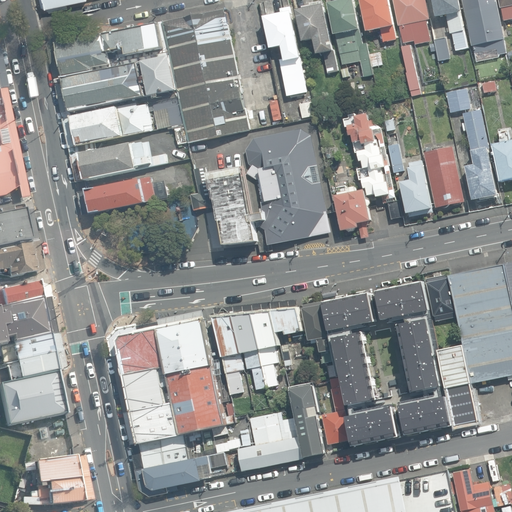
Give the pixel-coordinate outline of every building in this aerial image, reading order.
[(41,0),(43,6),(51,11),(69,8),(68,2),(75,0),(41,0)] [(362,64),(365,77),(374,75),(367,44),(363,45),(360,30),(362,30),(355,0),(346,0),(329,4),(336,35),(342,65),(345,65),(346,67),(362,64)] [(391,39),(392,39),(398,38),(395,26),(396,26),(390,0),(361,0),(369,32),(383,28),(385,37),(390,35),(391,39)] [(415,42),(415,45),(432,42),(427,21),(431,20),(426,0),(393,0),(399,26),(400,26),(404,44),(415,42)] [(455,33),(458,51),(470,48),(467,35),(466,35),(465,31),(466,31),(462,13),(463,12),(460,0),(434,0),(438,18),(447,16),(451,34),(455,33)] [(476,54),(477,62),(500,58),(499,55),(506,53),(504,40),(506,40),(497,0),(463,0),(473,47),(474,46),(475,54),(476,54)] [(503,8),(506,22),(511,20),(511,0),(499,0),(501,8),(503,8)] [(324,53),(329,73),(339,71),(334,47),(325,5),(324,5),(323,1),(310,3),(310,5),(303,6),(303,9),(298,11),(305,42),(315,39),(319,54),(324,53)] [(285,69),(290,94),(308,91),(291,7),(280,9),(281,14),(266,17),(272,49),(284,47),(289,68),(285,69)] [(164,22),(164,23),(167,34),(189,143),(251,131),(226,10),(164,22)] [(167,34),(164,23),(160,24),(165,49),(129,56),(127,49),(52,65),(55,81),(140,64),(144,63),(171,56),(167,34)] [(48,45),(52,65),(127,49),(129,56),(165,49),(160,24),(80,40),(78,31),(57,35),(48,45)] [(435,40),(439,61),(451,59),(447,38),(435,40)] [(407,74),(412,97),(422,94),(412,46),(403,48),(408,74),(407,74)] [(372,54),(374,67),(383,65),(381,53),(372,54)] [(171,56),(144,63),(151,96),(174,91),(175,97),(138,104),(138,103),(73,117),(72,112),(147,97),(140,64),(55,81),(69,149),(98,142),(154,131),(152,125),(153,124),(151,112),(155,111),(155,112),(169,109),(172,126),(185,124),(171,56)] [(349,68),(343,70),(345,78),(351,76),(349,68)] [(501,79),(505,93),(511,91),(511,83),(510,77),(501,79)] [(483,84),(485,93),(498,91),(496,81),(483,84)] [(6,89),(0,90),(0,197),(5,196),(18,187),(23,200),(26,199),(31,198),(24,165),(6,89)] [(448,93),(452,113),(472,109),(468,89),(448,93)] [(337,106),(337,107),(345,105),(341,91),(333,93),(337,106)] [(299,101),(303,118),(314,116),(311,99),(299,101)] [(467,166),(474,200),(499,195),(490,149),(491,149),(482,109),(464,113),(473,153),(476,165),(467,166)] [(260,127),(256,111),(248,113),(252,129),(260,127)] [(389,203),(392,219),(403,217),(400,200),(397,201),(383,129),(376,124),(376,120),(370,121),(369,114),(357,116),(356,114),(350,115),(350,118),(345,119),(347,127),(349,127),(351,136),(354,135),(357,153),(359,152),(361,162),(363,161),(365,169),(359,170),(361,179),(363,178),(365,189),(367,189),(369,196),(377,194),(378,197),(384,196),(386,204),(389,203)] [(388,131),(396,129),(394,119),(385,120),(388,131)] [(176,129),(180,145),(189,143),(186,127),(176,129)] [(260,209),(261,214),(266,213),(267,220),(256,222),(260,241),(262,252),(274,250),(273,245),(333,234),(313,136),(301,129),(254,138),(247,150),(249,164),(253,166),(248,174),(259,181),(263,202),(262,202),(263,208),(260,209)] [(432,130),(419,132),(421,149),(435,147),(432,130)] [(494,144),(502,182),(511,179),(511,140),(508,142),(507,139),(502,140),(502,143),(494,144)] [(98,142),(69,149),(77,184),(169,164),(167,154),(153,156),(149,140),(100,150),(98,142)] [(389,146),(396,173),(406,171),(400,144),(389,146)] [(425,153),(436,208),(466,202),(454,146),(425,153)] [(408,213),(409,217),(433,211),(432,209),(434,208),(423,160),(410,163),(411,169),(413,180),(402,182),(409,213),(408,213)] [(266,213),(261,214),(253,215),(244,167),(210,174),(213,191),(215,190),(221,221),(222,221),(227,245),(260,241),(256,222),(267,220),(266,213)] [(191,195),(194,211),(215,207),(207,168),(195,170),(200,193),(191,195)] [(79,192),(84,216),(146,202),(169,198),(166,181),(153,183),(152,177),(79,192)] [(360,227),(363,238),(370,237),(367,222),(372,221),(366,190),(358,192),(357,187),(347,189),(348,191),(339,192),(340,196),(336,196),(343,231),(360,227)] [(0,248),(38,241),(35,226),(32,210),(0,216),(0,248)] [(38,241),(0,248),(0,271),(8,269),(10,278),(44,270),(38,241)] [(464,346),(472,384),(511,375),(511,293),(506,264),(450,276),(451,279),(464,346)] [(443,320),(458,317),(451,279),(446,280),(445,276),(429,279),(429,283),(428,283),(435,317),(442,315),(443,320)] [(424,282),(378,292),(379,295),(385,321),(430,312),(424,282)] [(0,306),(51,296),(49,286),(40,283),(1,291),(1,288),(0,288),(0,306)] [(324,303),(330,332),(378,323),(372,296),(371,293),(324,303)] [(0,308),(0,346),(4,346),(3,340),(12,338),(13,343),(59,333),(51,297),(0,308)] [(300,307),(299,298),(273,302),(279,332),(287,331),(287,334),(304,331),(300,307)] [(279,332),(273,302),(254,304),(262,349),(261,350),(268,387),(279,385),(275,364),(279,363),(276,346),(281,345),(279,332)] [(324,303),(324,302),(305,305),(305,309),(304,309),(310,341),(319,340),(321,353),(322,353),(325,363),(333,362),(331,351),(335,350),(330,332),(324,303)] [(262,349),(254,304),(234,306),(244,353),(245,353),(248,369),(253,368),(257,389),(268,387),(261,350),(262,349)] [(242,353),(244,353),(234,306),(215,308),(216,315),(233,395),(244,392),(240,371),(245,370),(242,353)] [(169,374),(215,365),(206,318),(204,310),(158,320),(158,322),(168,367),(169,374)] [(429,319),(399,325),(413,394),(443,387),(429,319)] [(168,367),(158,322),(137,326),(137,325),(120,328),(110,338),(114,356),(118,378),(160,368),(161,368),(168,367)] [(379,401),(365,332),(335,339),(349,407),(379,401)] [(0,353),(3,365),(61,351),(58,334),(12,344),(13,350),(0,353)] [(450,389),(455,420),(479,414),(476,399),(472,384),(464,346),(440,351),(448,390),(450,389)] [(61,351),(3,365),(0,365),(0,371),(3,383),(57,372),(61,351)] [(330,378),(339,376),(336,364),(328,366),(330,378)] [(228,425),(215,365),(169,374),(175,402),(182,434),(228,425)] [(160,368),(118,378),(125,413),(168,404),(160,368)] [(68,426),(65,415),(63,403),(57,373),(0,384),(0,389),(7,427),(11,426),(12,432),(22,434),(68,426)] [(323,415),(330,445),(354,440),(349,417),(341,378),(331,379),(333,389),(338,412),(323,415)] [(306,457),(328,452),(320,412),(322,412),(316,384),(293,389),(306,457)] [(448,396),(401,406),(407,433),(407,436),(454,426),(448,396)] [(182,434),(175,402),(169,404),(168,404),(125,413),(132,445),(141,443),(182,434)] [(229,424),(237,422),(234,403),(227,404),(230,416),(227,417),(229,424)] [(400,434),(395,407),(349,417),(354,440),(355,447),(401,438),(400,434)] [(256,445),(301,437),(297,417),(284,420),(283,412),(251,419),(256,445)] [(216,437),(229,434),(227,426),(214,429),(216,437)] [(244,446),(252,445),(250,429),(242,430),(244,446)] [(132,445),(134,458),(144,455),(188,446),(186,434),(142,443),(132,445)] [(305,458),(301,437),(256,445),(240,449),(244,471),(305,458)] [(219,452),(231,450),(231,449),(243,447),(241,439),(229,441),(229,442),(217,445),(219,452)] [(144,455),(134,458),(137,470),(147,468),(180,461),(191,459),(188,446),(144,455)] [(229,469),(236,468),(232,451),(226,453),(229,469)] [(225,452),(191,459),(147,468),(137,470),(141,490),(151,497),(169,493),(169,488),(168,487),(214,478),(212,468),(227,465),(225,452)] [(22,505),(51,505),(84,502),(93,501),(84,456),(35,462),(37,484),(36,484),(37,491),(30,492),(30,498),(22,498),(22,505)] [(25,472),(35,470),(33,462),(24,463),(25,472)] [(455,511),(447,467),(222,511),(221,511),(455,511)] [(472,469),(454,473),(462,511),(495,511),(490,488),(477,490),(472,469)] [(499,506),(511,503),(511,489),(511,483),(495,486),(499,506)]
